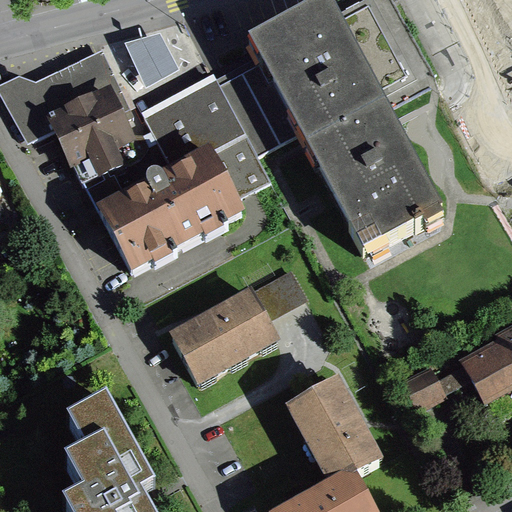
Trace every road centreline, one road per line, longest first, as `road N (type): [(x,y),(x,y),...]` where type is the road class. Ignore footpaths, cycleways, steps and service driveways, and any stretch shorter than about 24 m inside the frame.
road 1 (residential): [(212,511),(0,131)]
road 2 (residential): [(153,0),(0,43)]
